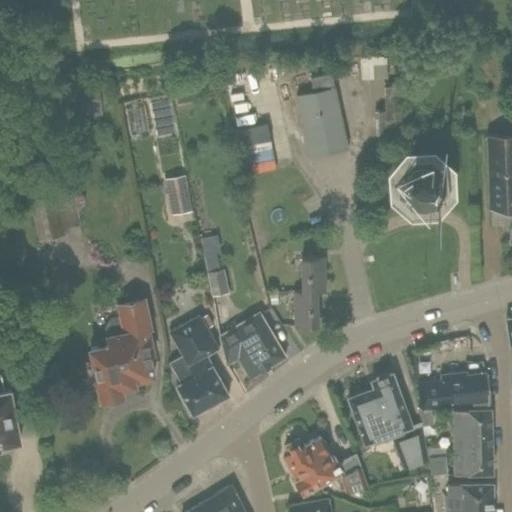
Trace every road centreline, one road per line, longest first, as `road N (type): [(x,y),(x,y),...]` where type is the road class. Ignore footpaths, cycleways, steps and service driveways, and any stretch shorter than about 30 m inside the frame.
road 1 (unclassified): [(229,429),(334,349),(488,299)]
road 2 (residential): [(505,499),(488,299)]
road 3 (unclassified): [(117,511),(229,429)]
